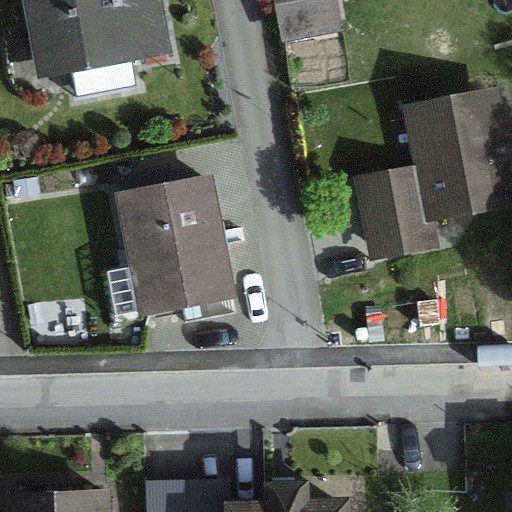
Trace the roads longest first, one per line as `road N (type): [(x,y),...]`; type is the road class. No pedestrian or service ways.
road 1 (residential): [(281,396),(298,313),(241,0)]
road 2 (residential): [(0,403),(281,396)]
road 3 (residential): [(281,396),(511,388)]
